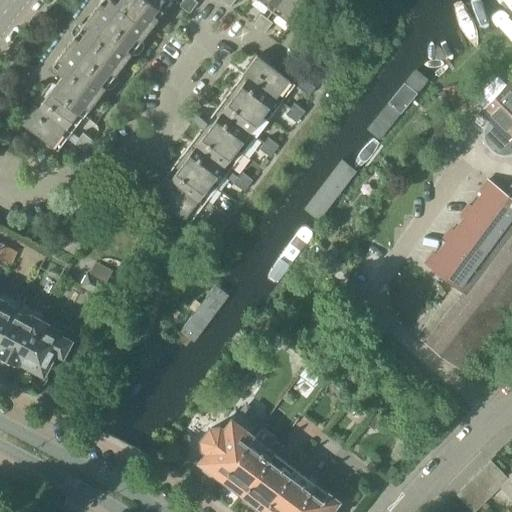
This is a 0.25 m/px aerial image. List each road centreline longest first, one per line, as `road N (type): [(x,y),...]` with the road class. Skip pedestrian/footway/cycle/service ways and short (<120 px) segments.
road 1 (tertiary): [(162,511),(0,419)]
road 2 (residential): [(402,511),(511,401)]
road 3 (tertiary): [(0,445),(123,511)]
